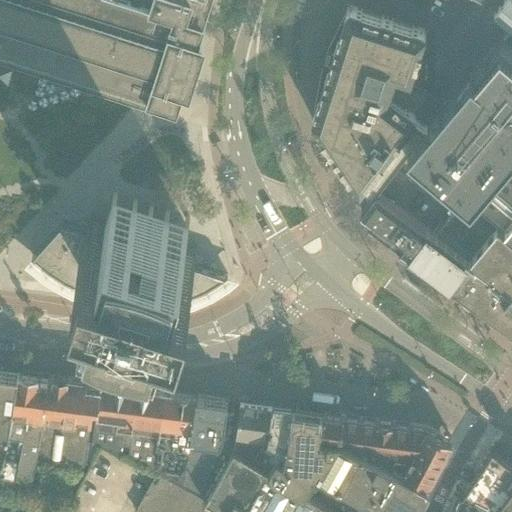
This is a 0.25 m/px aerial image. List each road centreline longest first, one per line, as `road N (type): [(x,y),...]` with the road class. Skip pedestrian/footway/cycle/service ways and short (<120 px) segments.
road 1 (residential): [(194,350),(236,379),(437,403),(475,433),(432,511)]
road 2 (tertiary): [(264,0),(238,74),(239,137),(265,202),(302,259)]
road 3 (tertiary): [(323,281),(471,386),(511,395)]
road 4 (tertiary): [(0,328),(194,350)]
road 5 (tertiary): [(194,350),(243,344),(279,324),(323,281)]
road 6 (tertiary): [(302,259),(194,350)]
